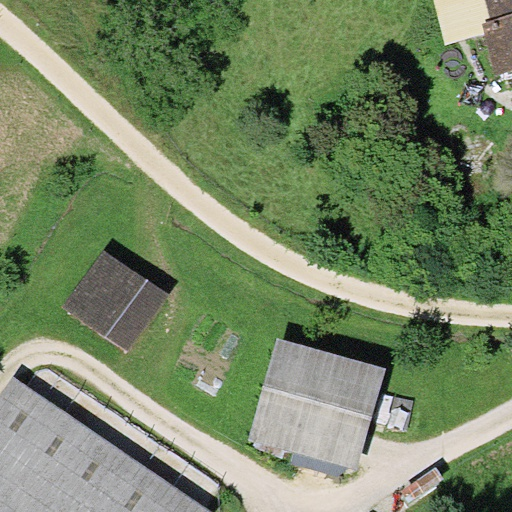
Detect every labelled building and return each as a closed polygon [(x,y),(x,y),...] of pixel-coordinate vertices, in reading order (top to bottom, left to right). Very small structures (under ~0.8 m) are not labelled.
[(511,0),(486,0),(492,20),(511,14),(511,0)] [(511,14),(492,20),(482,23),(497,76),(511,71),(511,14)] [(168,294),(105,249),(64,307),(127,351),(168,294)] [(278,337),(249,440),(294,452),(345,467),(357,470),(386,367),(278,337)] [(212,511),(14,376),(0,395),(0,511),(212,511)] [(342,477),(345,467),(294,452),(291,462),(342,477)]
